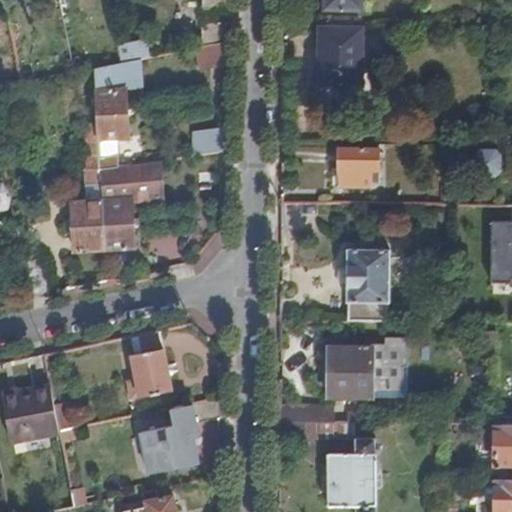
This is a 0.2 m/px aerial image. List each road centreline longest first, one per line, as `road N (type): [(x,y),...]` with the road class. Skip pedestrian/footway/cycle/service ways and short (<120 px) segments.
road 1 (residential): [(255,279),(259,0)]
road 2 (residential): [(0,333),(255,279)]
road 3 (residential): [(250,511),(255,279)]
